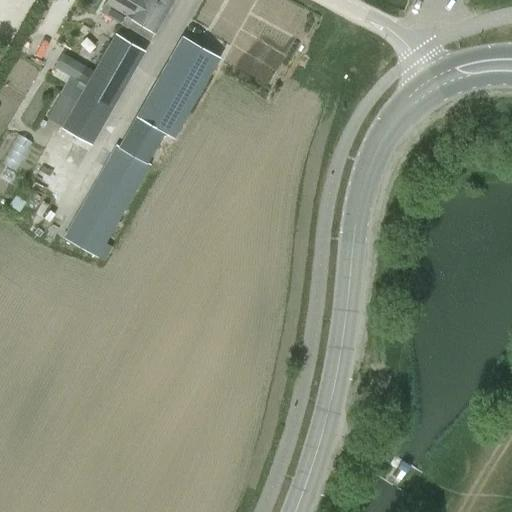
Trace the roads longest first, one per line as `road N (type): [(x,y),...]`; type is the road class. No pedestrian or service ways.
road 1 (primary): [(295,511),(330,400),(360,191),(380,133),(440,80)]
road 2 (unclassified): [(440,80),(418,51),(330,0)]
